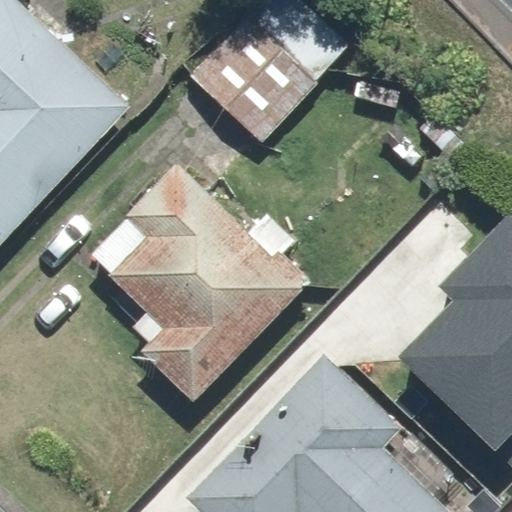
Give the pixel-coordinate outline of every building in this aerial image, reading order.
[(0,0),(0,255),(58,192),(139,103),(24,0),(0,0)] [(269,0),(198,74),(269,141),(361,46),(312,0),(269,0)] [(312,277),(190,168),(105,262),(227,371),(312,277)] [(464,290),(407,350),(511,449),(511,206),(511,205),(446,273),(464,290)] [(487,511),(493,506),(329,356),(197,499),(211,511),(487,511)]
